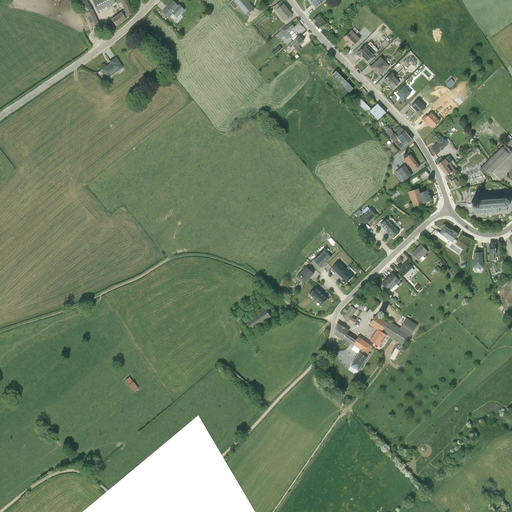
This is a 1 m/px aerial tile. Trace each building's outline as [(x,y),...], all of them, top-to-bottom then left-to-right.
[(71,0),(85,14),(91,28),(98,24),(92,10),(86,0),(85,0),(91,0),(97,12),(116,2),(117,4),(121,2),(124,10),(111,19),(116,26),(125,19),(129,17),(128,16),(133,13),(126,0),(71,0)] [(247,0),(232,0),(233,0),(246,16),(255,9),(247,0)] [(167,8),(163,12),(169,18),(173,14),(177,18),(185,10),(183,8),(179,4),(178,5),(174,1),(167,8)] [(281,1),(270,10),(272,13),(276,10),(282,18),(282,19),(284,21),(292,15),(284,4),(283,4),(281,1)] [(319,15),(312,21),(319,29),(321,27),(323,30),(327,26),(325,24),(326,23),(319,15)] [(291,23),(280,32),(287,40),(290,36),(288,33),(295,27),(291,23)] [(352,31),(343,38),(348,43),(347,44),(351,48),(360,39),(352,31)] [(299,36),(288,46),(293,51),(295,54),(301,49),(298,46),(303,41),(299,36)] [(381,44),(385,48),(390,43),(386,39),(381,44)] [(370,42),(357,54),(360,57),(362,56),(367,61),(378,51),(370,42)] [(278,45),(271,52),(274,55),(282,49),(278,45)] [(381,57),(370,67),(374,71),(375,70),(380,75),(389,66),(381,57)] [(108,65),(102,69),(108,78),(113,74),(122,68),(116,58),(110,62),(111,64),(109,65),(109,64),(108,65)] [(336,70),(333,73),(350,92),(354,88),(336,70)] [(393,73),(383,81),(386,85),(388,83),(393,89),(400,82),(397,78),(397,77),(393,73)] [(451,79),(446,84),(450,88),(455,83),(451,79)] [(404,86),(396,93),(403,101),(411,94),(404,86)] [(363,88),(359,92),(360,95),(362,97),(367,93),(363,88)] [(359,98),(356,101),(367,112),(370,109),(359,98)] [(418,100),(411,106),(419,114),(426,107),(418,100)] [(377,104),(370,112),(378,120),(383,115),(384,117),(387,114),(377,104)] [(426,115),(421,120),(426,125),(428,123),(433,128),(440,122),(431,113),(427,116),(426,115)] [(390,128),(386,132),(401,150),(412,140),(402,128),(394,135),(392,132),(393,131),(390,128)] [(438,143),(431,149),(436,155),(448,144),(449,143),(449,141),(449,140),(448,139),(447,139),(445,139),(444,140),(438,133),(433,138),(438,143)] [(492,157),(480,168),(488,176),(510,155),(511,152),(505,145),(495,154),(494,153),(491,156),(492,157)] [(410,163),(414,168),(415,170),(419,166),(410,155),(403,160),(408,165),(410,163)] [(443,160),(438,164),(446,176),(449,173),(450,175),(452,173),(452,174),(456,171),(450,163),(449,164),(445,159),(443,160)] [(405,165),(396,171),(402,178),(401,179),(403,182),(412,175),(405,165)] [(456,178),(450,182),(454,187),(454,188),(460,186),(459,185),(462,184),(460,181),(458,182),(456,178)] [(398,188),(389,196),(393,200),(402,192),(398,188)] [(419,188),(409,192),(414,207),(423,203),(432,201),(428,190),(421,193),(419,188)] [(471,201),(471,202),(472,203),(472,208),(471,208),(472,209),(473,208),(474,208),(474,209),(474,210),(475,209),(476,213),(475,213),(476,214),(476,213),(478,213),(479,213),(482,212),(482,213),(483,213),(483,212),(486,212),(486,213),(487,213),(487,212),(490,212),(491,212),(494,211),(494,212),(495,212),(495,211),(498,211),(498,212),(499,212),(499,211),(507,210),(507,207),(507,206),(509,204),(510,205),(510,204),(509,204),(509,201),(510,200),(509,200),(506,198),(507,197),(506,197),(506,194),(497,195),(497,194),(496,194),(496,195),(493,195),(493,194),(492,194),(492,195),(489,195),(488,195),(485,196),(485,195),(484,195),(484,196),(481,196),(481,195),(480,195),(480,196),(477,196),(476,196),(475,197),(474,196),(474,197),(475,197),(475,200),(474,200),(473,201),(473,202),(472,202),(471,201)] [(371,208),(359,219),(364,224),(366,222),(367,223),(376,215),(371,208)] [(390,215),(380,224),(387,231),(396,222),(390,215)] [(402,229),(396,222),(387,231),(393,238),(402,229)] [(442,230),(439,233),(452,242),(458,234),(452,230),(451,230),(448,228),(447,226),(447,225),(446,225),(444,224),(443,225),(442,225),(442,227),(441,228),(442,229),(442,230)] [(421,245),(412,254),(418,260),(424,254),(425,255),(428,252),(421,245)] [(324,250),(314,260),(320,267),(331,257),(324,250)] [(482,253),(475,252),(475,257),(474,257),(473,262),(472,262),(473,268),(483,268),(483,262),(482,262),(482,257),(482,253)] [(346,269),(338,262),(332,268),(339,275),(346,269)] [(397,268),(404,276),(406,274),(408,275),(414,270),(413,268),(407,262),(402,266),(400,265),(397,268)] [(306,267),(297,277),(303,284),(314,274),(306,267)] [(339,275),(347,282),(353,276),(346,269),(339,275)] [(392,273),(382,283),(390,291),(400,281),(392,273)] [(322,293),(316,287),(309,294),(315,299),(322,293)] [(262,301),(252,308),(254,311),(258,309),(265,304),(264,303),(270,300),(264,291),(261,293),(264,297),(261,299),(262,301)] [(315,299),(321,305),(327,299),(322,293),(315,299)] [(351,306),(343,317),(348,321),(348,322),(352,325),(356,320),(352,317),(357,310),(351,306)] [(238,315),(234,317),(238,323),(241,321),(252,336),(255,334),(252,330),(271,317),(270,315),(274,313),(270,307),(266,310),(266,309),(265,308),(248,321),(245,318),(242,320),(238,315)] [(377,329),(370,340),(386,351),(393,339),(404,346),(418,325),(407,318),(400,328),(388,320),(387,322),(376,315),(370,325),(377,329)] [(343,340),(347,334),(349,331),(337,323),(334,335),(342,340),(343,340)] [(343,340),(342,340),(340,342),(348,347),(350,343),(361,350),(359,352),(366,356),(372,346),(358,337),(356,340),(347,334),(343,340)] [(366,356),(359,352),(348,370),(356,374),(368,357),(366,356)] [(228,366),(223,371),(246,392),(251,387),(228,366)] [(129,377),(125,380),(133,392),(138,389),(129,377)]
